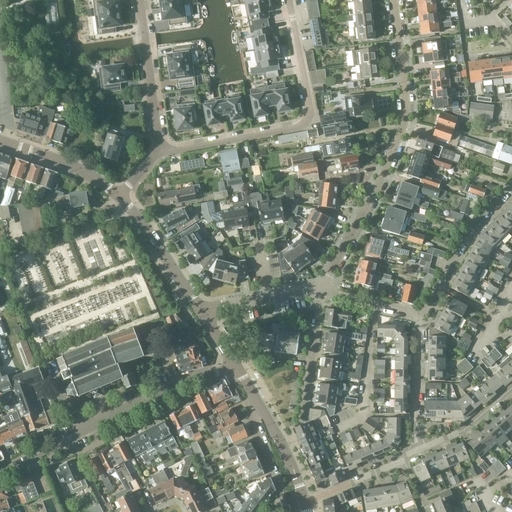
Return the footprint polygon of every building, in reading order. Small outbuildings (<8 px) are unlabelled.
[(93,0),(95,16),(120,13),(119,6),(118,6),(117,0),(111,1),(111,0),(93,0)] [(161,4),(161,9),(184,6),(183,0),(158,0),(159,4),(161,4)] [(272,6),(270,0),(264,0),(245,4),(248,16),(252,15),(253,21),(266,18),(265,12),(271,11),(270,6),(272,6)] [(347,15),(348,16),(372,13),(370,0),(353,2),(354,10),(349,10),(349,15),(347,15)] [(444,3),(417,7),(419,16),(436,14),(436,9),(439,8),(439,7),(444,6),(444,3)] [(186,23),(184,6),(161,9),(162,13),(161,14),(161,19),(163,19),(163,20),(169,20),(169,26),(186,23)] [(308,14),(309,21),(320,19),(319,12),(308,14)] [(121,26),(120,20),(121,20),(120,13),(95,16),(98,35),(116,33),(115,27),(121,26)] [(348,16),(348,21),(349,29),(373,26),(372,13),(348,16)] [(437,19),(436,14),(419,16),(420,26),(446,23),(446,22),(450,21),(450,17),(445,18),(437,19)] [(450,21),(446,22),(446,23),(420,26),(421,35),(438,33),(439,33),(438,27),(451,26),(451,21),(450,21)] [(310,27),(311,34),(323,32),(321,26),(310,27)] [(350,37),(352,37),(353,42),(375,39),(373,26),(349,29),(350,37)] [(252,39),(255,51),(280,46),(278,39),(277,39),(276,34),(270,36),(269,30),(255,32),(256,38),(252,39)] [(325,44),(323,32),(311,34),(314,46),(325,44)] [(440,42),(422,44),(423,54),(450,51),(449,46),(441,47),(440,42)] [(281,53),(280,46),(255,51),(257,63),(261,62),(262,68),(276,65),(275,59),(281,58),(280,54),(281,53)] [(167,63),(169,63),(169,68),(192,65),(190,47),(173,49),(173,55),(168,56),(168,58),(166,58),(167,63)] [(354,52),(355,66),(378,63),(376,49),(354,52)] [(313,51),(305,52),(308,72),(325,70),(325,69),(316,70),(313,51)] [(450,51),(423,54),(425,64),(433,62),(434,67),(443,66),(442,61),(447,61),(446,54),(450,54),(450,51)] [(511,77),(511,64),(511,58),(500,59),(503,79),(511,77)] [(492,80),(503,79),(500,59),(490,60),(492,80)] [(490,60),(479,62),(482,82),(492,80),(490,60)] [(482,82),(479,62),(468,63),(471,83),(482,82)] [(379,78),(378,63),(355,66),(355,67),(356,67),(357,73),(356,73),(357,80),(364,80),(379,78)] [(194,79),(192,65),(169,68),(170,73),(169,73),(169,79),(171,78),(171,80),(177,79),(178,89),(195,86),(194,79)] [(119,83),(125,82),(123,66),(99,69),(103,93),(120,90),(119,83)] [(431,82),(460,78),(459,73),(449,74),(448,69),(444,70),(443,66),(434,67),(435,71),(430,72),(431,82)] [(326,84),(325,70),(308,72),(311,86),(326,84)] [(431,82),(432,91),(450,89),(450,84),(458,83),(460,82),(460,78),(431,82)] [(277,105),(279,112),(281,112),(282,113),(288,112),(288,110),(291,110),(288,97),(289,97),(288,91),(287,92),(287,90),(285,91),(284,84),(268,87),(272,106),(277,105)] [(266,107),(272,106),(268,87),(250,90),(252,99),(251,99),(252,105),(253,104),(255,117),(258,116),(258,118),(265,116),(265,115),(267,114),(266,107)] [(179,98),(196,95),(195,89),(178,91),(179,98)] [(432,91),(433,101),(459,97),(459,96),(462,96),(461,93),(459,94),(459,92),(451,93),(450,89),(432,91)] [(372,101),(365,102),(364,95),(352,96),(352,103),(353,110),(347,111),(347,117),(363,115),(363,114),(373,113),(372,101)] [(227,99),(224,99),(221,100),(224,115),(230,114),(232,121),(234,121),(235,122),(241,121),(241,119),(243,119),(241,107),(242,106),(241,101),(240,101),(239,96),(227,98),(227,99)] [(443,113),(457,115),(458,114),(462,114),(461,111),(452,110),(452,108),(453,108),(452,101),(460,100),(459,97),(433,101),(435,110),(442,109),(443,113)] [(218,116),(224,115),(221,100),(216,101),(215,100),(205,102),(206,106),(204,106),(205,108),(204,108),(205,114),(206,113),(208,126),(211,125),(211,127),(218,126),(217,124),(220,124),(218,116)] [(316,103),(320,127),(333,124),(328,100),(316,103)] [(12,130),(40,139),(43,130),(49,132),(53,116),(57,107),(45,103),(39,119),(18,112),(12,130)] [(457,119),(457,120),(459,121),(475,123),(482,123),(491,125),(493,107),(470,104),(469,115),(466,115),(462,114),(458,114),(457,115),(457,119)] [(175,122),(176,129),(177,129),(177,131),(181,130),(181,131),(190,130),(190,129),(193,129),(193,122),(196,122),(195,114),(192,114),(191,109),(175,111),(176,122),(175,122)] [(456,130),(459,121),(457,120),(457,119),(441,113),(436,127),(433,136),(447,141),(446,143),(456,146),(457,145),(460,135),(461,133),(456,130)] [(72,122),(53,116),(52,122),(46,139),(65,145),(70,129),(72,128),(73,124),(72,122)] [(353,133),(351,122),(323,128),(324,133),(335,130),(336,137),(353,133)] [(318,137),(317,129),(307,131),(308,138),(318,137)] [(420,134),(416,146),(431,151),(429,155),(450,162),(451,162),(458,165),(461,155),(455,153),(455,152),(434,144),(435,139),(420,134)] [(123,140),(122,140),(109,135),(102,157),(116,161),(123,140)] [(291,135),(278,137),(279,144),(292,142),(291,135)] [(495,147),(460,135),(457,145),(511,164),(511,161),(511,147),(497,142),(495,147)] [(352,152),(352,151),(350,139),(305,148),(306,153),(320,150),(320,151),(334,149),(335,155),(352,152)] [(236,150),(233,151),(220,154),(225,153),(227,168),(233,166),(234,171),(240,170),(236,150)] [(414,152),(410,164),(425,169),(428,162),(449,169),(452,163),(450,162),(429,155),(429,157),(414,152)] [(287,167),(293,166),(313,162),(312,154),(292,158),(286,159),(287,167)] [(13,158),(2,155),(0,161),(0,174),(2,175),(1,178),(6,180),(8,174),(13,158)] [(356,155),(325,161),(327,172),(329,174),(343,171),(359,168),(356,155)] [(16,159),(0,204),(0,205),(8,206),(15,186),(14,186),(16,178),(23,180),(28,164),(16,159)] [(241,161),(243,169),(251,167),(249,159),(241,161)] [(200,161),(180,165),(181,171),(204,166),(204,164),(201,165),(200,161)] [(316,163),(294,167),(295,176),(300,175),(301,184),(319,181),(316,163)] [(421,181),(421,183),(438,189),(440,181),(426,176),(428,170),(425,169),(410,164),(406,175),(421,181)] [(37,185),(43,169),(32,165),(22,194),(27,195),(31,183),(37,185)] [(212,173),(217,177),(221,172),(216,169),(212,173)] [(35,202),(41,201),(45,188),(52,190),(52,189),(53,190),(55,190),(56,189),(57,186),(57,184),(54,182),(57,174),(46,170),(35,202)] [(321,183),(319,195),(336,197),(338,185),(337,185),(338,179),(333,179),(333,184),(321,183)] [(402,182),(398,193),(416,199),(418,192),(437,199),(441,190),(438,189),(421,183),(419,188),(402,182)] [(201,196),(200,187),(199,185),(193,186),(193,188),(158,195),(161,206),(197,200),(196,196),(197,196),(197,197),(201,196)] [(483,197),(485,190),(471,185),(469,192),(483,197)] [(213,193),(214,200),(228,197),(227,190),(213,193)] [(261,225),(273,222),(269,203),(263,204),(261,195),(257,192),(249,194),(253,217),(259,216),(261,225)] [(60,197),(51,199),(45,200),(47,212),(57,211),(62,210),(61,204),(70,202),(72,211),(79,210),(79,207),(88,205),(86,193),(60,197)] [(428,203),(416,199),(398,193),(395,204),(411,210),(413,204),(427,208),(428,203)] [(233,206),(234,210),(237,229),(249,227),(248,218),(253,217),(249,194),(243,195),(244,204),(233,206)] [(336,197),(319,195),(318,201),(314,201),(313,206),(335,209),(336,197)] [(294,198),(269,203),(273,222),(285,220),(283,211),(292,209),(293,205),(294,199),(294,198)] [(50,230),(50,229),(47,213),(47,212),(45,200),(41,201),(35,202),(18,205),(23,234),(50,230)] [(0,205),(0,207),(0,211),(2,219),(10,218),(8,206),(0,205)] [(511,221),(511,206),(510,205),(503,212),(511,221)] [(389,207),(386,219),(403,224),(409,226),(411,219),(425,223),(427,216),(416,213),(413,214),(406,212),(389,207)] [(188,221),(187,220),(183,210),(178,213),(178,212),(163,219),(169,231),(176,227),(188,221)] [(234,210),(222,212),(209,214),(214,224),(224,222),(226,231),(237,229),(234,210)] [(308,221),(323,229),(329,219),(313,210),(308,221)] [(454,224),(460,226),(464,215),(451,211),(449,217),(455,219),(454,224)] [(511,221),(503,212),(495,220),(509,233),(511,230),(511,221)] [(192,217),(187,220),(188,221),(176,227),(179,233),(199,220),(196,215),(193,217),(192,217)] [(407,241),(422,245),(425,236),(410,232),(409,234),(401,230),(403,224),(386,219),(382,230),(408,238),(407,241)] [(488,228),(501,241),(509,233),(495,220),(488,228)] [(290,221),(287,227),(294,230),(296,224),(290,221)] [(308,221),(302,232),(318,240),(323,229),(308,221)] [(185,248),(187,252),(200,243),(193,233),(200,229),(196,224),(180,235),(183,240),(177,243),(181,250),(185,248)] [(488,228),(478,237),(494,249),(501,241),(488,228)] [(299,239),(290,246),(305,267),(315,260),(310,253),(315,250),(318,245),(301,236),(299,239)] [(371,236),(368,246),(401,255),(401,254),(408,255),(409,251),(393,247),(394,243),(394,241),(394,240),(392,239),(387,238),(386,240),(371,236)] [(478,237),(472,250),(489,258),(494,249),(478,237)] [(207,254),(200,243),(187,252),(190,255),(186,258),(191,264),(197,260),(203,269),(213,255),(211,251),(207,254)] [(295,274),(305,267),(290,246),(290,247),(293,251),(288,254),(287,253),(283,256),(281,253),(277,253),(280,272),(286,271),(291,267),(295,274)] [(401,255),(368,246),(365,256),(381,260),(383,254),(400,259),(401,255)] [(218,248),(213,255),(203,269),(213,276),(212,279),(224,282),(228,263),(222,261),(222,259),(222,251),(223,249),(219,247),(218,248)] [(434,249),(429,247),(427,254),(419,252),(418,259),(421,259),(421,260),(431,263),(432,256),(443,259),(446,253),(434,249)] [(484,268),(489,258),(472,250),(467,259),(484,268)] [(479,277),(484,268),(467,259),(462,269),(479,277)] [(235,265),(229,263),(224,282),(235,285),(236,280),(248,278),(245,260),(236,262),(235,265)] [(360,260),(357,272),(390,280),(410,285),(411,277),(392,272),(391,277),(374,272),(376,264),(360,260)] [(436,271),(429,268),(431,263),(421,260),(419,265),(424,266),(423,272),(428,274),(434,276),(436,271)] [(481,279),(479,277),(462,269),(457,278),(474,287),(477,281),(479,283),(481,279)] [(354,283),(371,287),(373,279),(381,282),(382,279),(389,281),(390,280),(357,272),(354,283)] [(434,276),(428,274),(421,281),(430,285),(434,276)] [(468,297),(474,287),(457,278),(451,288),(468,297)] [(412,304),(416,287),(406,284),(402,302),(412,304)] [(448,302),(444,309),(462,318),(467,307),(453,299),(450,303),(448,302)] [(324,326),(339,328),(340,320),(350,321),(351,313),(341,312),(341,311),(326,309),(324,326)] [(462,318),(444,309),(442,313),(439,311),(437,317),(454,326),(458,328),(463,318),(462,318)] [(173,315),(177,323),(184,321),(178,314),(173,315)] [(168,326),(177,323),(173,315),(165,318),(168,326)] [(434,328),(446,333),(449,335),(454,326),(437,317),(434,321),(437,323),(434,328)] [(275,352),(296,355),(299,334),(298,333),(299,327),(280,325),(279,331),(278,331),(277,337),(274,337),(273,344),(276,345),(275,352)] [(391,338),(393,340),(404,329),(400,326),(396,330),(395,329),(392,329),(392,326),(377,325),(377,337),(391,338)] [(366,335),(367,327),(359,326),(358,334),(360,334),(366,335)] [(94,399),(102,395),(99,388),(100,388),(100,389),(102,389),(101,387),(111,383),(111,385),(113,384),(112,383),(122,379),(125,388),(125,390),(127,391),(127,389),(135,386),(136,387),(137,386),(136,385),(132,375),(134,375),(133,373),(131,374),(127,366),(123,367),(121,364),(128,361),(129,363),(130,363),(130,361),(144,356),(134,330),(135,328),(132,328),(132,330),(128,331),(128,330),(126,330),(127,332),(120,334),(120,333),(118,333),(119,334),(108,338),(108,336),(106,337),(106,339),(97,343),(96,341),(94,341),(95,343),(86,347),(85,345),(83,346),(84,348),(75,351),(74,350),(73,350),(73,352),(64,356),(63,354),(62,354),(62,356),(56,359),(62,374),(61,374),(61,375),(63,375),(65,380),(63,380),(64,382),(71,379),(73,382),(71,382),(72,385),(71,385),(71,384),(69,384),(70,386),(67,390),(66,389),(66,390),(67,391),(69,394),(67,396),(68,397),(69,396),(73,396),(74,398),(75,397),(75,396),(76,395),(77,397),(79,397),(79,398),(81,398),(80,396),(90,392),(90,394),(92,393),(91,392),(91,391),(94,399)] [(426,342),(426,348),(445,349),(446,333),(434,328),(429,328),(429,342),(426,342)] [(396,343),(395,356),(406,356),(407,355),(408,342),(405,342),(405,339),(403,338),(408,334),(404,329),(393,340),(396,343)] [(326,333),(324,342),(344,345),(345,339),(352,340),(353,333),(334,331),(334,334),(326,333)] [(34,364),(25,340),(20,342),(22,347),(19,348),(26,367),(34,364)] [(343,353),(344,345),(324,342),(323,352),(331,354),(330,357),(347,359),(347,354),(343,353)] [(188,348),(186,349),(192,370),(203,368),(199,352),(198,346),(196,346),(195,345),(193,345),(192,345),(190,345),(189,346),(188,348)] [(385,345),(377,345),(377,353),(385,353),(385,345)] [(180,374),(192,370),(186,349),(185,346),(173,349),(180,374)] [(445,349),(426,348),(425,354),(428,354),(428,359),(445,359),(445,349)] [(493,354),(490,356),(495,362),(498,359),(493,354)] [(410,355),(407,355),(406,356),(395,356),(395,370),(407,370),(407,365),(410,365),(410,355)] [(487,359),(492,364),(495,362),(490,356),(487,359)] [(511,359),(509,356),(508,356),(511,360),(501,370),(511,381),(511,380),(511,359)] [(322,358),(321,368),(340,371),(341,365),(348,365),(349,359),(347,359),(330,357),(330,359),(322,358)] [(456,366),(460,371),(469,363),(465,358),(456,366)] [(425,364),(425,370),(445,370),(445,359),(428,359),(428,364),(425,364)] [(377,366),(377,370),(385,370),(385,360),(374,360),(374,366),(377,366)] [(464,375),(473,367),(469,363),(460,371),(464,375)] [(49,424),(59,420),(54,409),(44,412),(40,399),(43,398),(38,384),(44,381),(39,368),(10,379),(15,390),(11,392),(12,396),(16,407),(15,407),(16,411),(19,419),(21,418),(27,434),(49,424)] [(319,378),(327,379),(327,382),(338,384),(339,381),(340,371),(321,368),(319,378)] [(475,369),(472,372),(477,378),(480,375),(479,373),(475,369)] [(384,379),(385,374),(385,370),(377,370),(377,373),(374,373),(374,379),(384,379)] [(395,370),(395,384),(410,385),(410,376),(407,376),(407,370),(395,370)] [(445,370),(425,370),(425,375),(428,375),(428,381),(445,381),(445,370)] [(501,370),(490,379),(499,388),(503,385),(505,387),(511,381),(501,370)] [(0,393),(12,389),(7,375),(2,377),(0,371),(0,393)] [(490,379),(480,389),(490,400),(496,394),(494,392),(499,388),(490,379)] [(460,381),(457,384),(463,390),(466,388),(460,381)] [(318,384),(317,394),(336,397),(337,390),(344,391),(345,385),(338,384),(327,382),(326,385),(318,384)] [(225,385),(224,384),(222,384),(220,385),(208,391),(214,404),(230,396),(225,385)] [(395,384),(395,399),(407,399),(407,393),(410,393),(410,385),(395,384)] [(384,389),(376,389),(374,389),(373,395),(376,395),(376,399),(384,399),(384,389)] [(469,398),(477,407),(481,404),(483,406),(490,400),(480,389),(470,398),(469,398)] [(213,409),(205,392),(193,398),(201,414),(213,409)] [(321,404),(321,407),(325,408),(330,417),(333,416),(336,397),(317,394),(316,403),(321,404)] [(466,394),(458,402),(465,422),(475,413),(473,411),(477,407),(469,398),(470,398),(466,394)] [(436,398),(425,398),(424,418),(430,418),(430,421),(436,421),(436,398)] [(447,419),(447,402),(436,402),(436,398),(436,421),(441,421),(441,419),(447,419)] [(385,414),(394,414),(409,414),(410,405),(407,405),(407,399),(395,399),(395,409),(385,409),(385,414)] [(218,413),(228,408),(225,402),(215,407),(218,413)] [(465,422),(458,402),(447,402),(447,419),(452,419),(452,422),(465,422)] [(201,420),(193,404),(186,408),(186,410),(182,411),(189,426),(201,420)] [(511,411),(509,408),(504,412),(501,408),(497,411),(501,415),(511,427),(511,411)] [(222,420),(225,427),(233,423),(238,421),(240,418),(238,414),(234,413),(233,414),(231,409),(217,416),(220,421),(222,420)] [(297,435),(299,438),(314,431),(310,422),(326,416),(324,411),(310,409),(308,419),(310,422),(293,429),(296,436),(297,435)] [(16,411),(3,417),(4,419),(6,422),(14,440),(20,437),(21,438),(26,436),(25,434),(27,434),(21,418),(19,419),(16,411)] [(194,437),(191,431),(189,426),(182,411),(178,414),(177,412),(170,416),(177,431),(183,429),(185,434),(188,433),(191,438),(194,437)] [(493,422),(507,438),(505,435),(511,428),(511,427),(501,415),(496,419),(493,415),(489,418),(493,422)] [(0,445),(3,444),(4,445),(9,443),(8,442),(14,440),(3,417),(5,422),(0,424),(0,445)] [(365,422),(375,429),(378,424),(378,418),(369,418),(368,417),(365,422)] [(388,433),(386,437),(398,445),(401,441),(396,437),(397,436),(397,433),(400,433),(400,418),(388,418),(388,433)] [(168,440),(173,437),(165,421),(155,426),(163,442),(167,450),(171,448),(168,443),(169,443),(168,440)] [(365,422),(361,427),(371,434),(375,429),(365,422)] [(488,426),(485,422),(481,425),(485,429),(499,445),(507,438),(493,422),(488,426)] [(233,423),(225,427),(223,428),(217,431),(210,434),(210,435),(211,435),(214,440),(223,436),(224,438),(230,436),(233,443),(248,437),(243,425),(235,428),(233,423)] [(164,452),(167,450),(163,442),(155,426),(146,431),(154,447),(163,442),(164,445),(161,447),(164,452)] [(217,431),(216,428),(215,426),(208,429),(210,434),(217,431)] [(353,431),(349,433),(352,440),(356,439),(361,437),(356,427),(351,429),(353,431)] [(488,450),(496,442),(499,446),(499,445),(485,429),(480,433),(476,429),(473,432),(488,450)] [(301,448),(321,440),(317,430),(314,431),(299,438),(300,441),(298,442),(301,448)] [(137,436),(149,460),(152,458),(148,450),(154,447),(146,431),(137,436)] [(193,435),(197,442),(202,439),(199,432),(193,435)] [(352,440),(349,433),(345,434),(344,432),(339,434),(344,444),(352,440)] [(488,450),(473,432),(470,435),(473,439),(468,444),(480,457),(488,450)] [(127,441),(136,457),(142,454),(146,461),(149,460),(137,436),(127,441)] [(383,440),(370,445),(375,457),(375,456),(388,451),(387,448),(389,447),(390,446),(395,449),(398,445),(386,437),(383,440)] [(227,450),(230,458),(253,449),(249,440),(227,450)] [(325,451),(331,449),(329,445),(324,447),(321,440),(301,448),(304,455),(305,454),(307,457),(325,449),(325,451)] [(204,457),(197,442),(190,445),(192,450),(194,453),(197,461),(204,457)] [(123,443),(111,450),(129,484),(133,481),(124,463),(131,459),(123,443)] [(456,443),(451,445),(459,463),(469,459),(463,443),(457,445),(456,443)] [(370,445),(357,451),(362,462),(367,460),(368,463),(377,459),(375,456),(375,457),(370,445)] [(449,467),(459,463),(451,445),(446,447),(447,450),(442,452),(449,467)] [(238,461),(240,465),(257,458),(253,449),(230,458),(231,459),(225,461),(227,466),(238,461)] [(319,463),(329,459),(325,451),(325,449),(307,457),(308,460),(306,460),(309,467),(319,463)] [(123,487),(129,484),(111,450),(98,456),(107,472),(114,469),(123,487)] [(356,464),(362,462),(357,451),(343,457),(349,471),(357,467),(356,464)] [(436,451),(431,453),(439,471),(449,467),(442,452),(437,454),(436,451)] [(429,475),(439,471),(431,453),(426,456),(427,458),(422,460),(429,475)] [(105,473),(97,457),(87,462),(96,478),(100,476),(106,487),(111,484),(105,473)] [(264,474),(257,458),(240,465),(247,482),(264,474)] [(198,461),(202,470),(208,468),(203,459),(198,461)] [(67,481),(68,484),(72,494),(87,487),(83,478),(81,478),(73,460),(60,466),(61,468),(55,471),(61,484),(67,481)] [(431,478),(429,475),(422,460),(416,463),(417,466),(412,468),(419,483),(431,478)] [(492,465),(500,473),(505,469),(498,460),(492,465)] [(321,482),(328,479),(326,477),(330,475),(328,471),(323,473),(319,463),(309,467),(315,482),(321,480),(321,482)] [(500,473),(492,465),(487,470),(494,478),(500,473)] [(208,468),(202,470),(205,477),(213,473),(210,467),(208,468)] [(333,469),(328,471),(330,475),(326,477),(328,479),(329,482),(331,481),(333,486),(349,479),(345,469),(335,473),(333,469)] [(157,474),(169,499),(174,496),(178,498),(184,482),(174,478),(168,480),(164,471),(157,474)] [(149,490),(156,505),(169,499),(157,474),(152,476),(157,486),(149,490)] [(30,476),(18,481),(23,493),(27,503),(39,498),(30,476)] [(276,491),(271,478),(257,484),(250,493),(264,504),(265,505),(269,500),(268,499),(274,491),(276,491)] [(183,499),(186,505),(211,493),(209,488),(199,493),(196,487),(184,482),(178,498),(183,499)] [(400,505),(413,499),(405,482),(395,486),(394,486),(400,505)] [(394,486),(384,488),(387,507),(400,505),(394,486)] [(0,500),(9,497),(5,487),(0,488),(0,500)] [(434,487),(423,492),(425,497),(437,492),(434,487)] [(339,500),(337,501),(339,506),(356,499),(358,501),(361,500),(360,492),(356,492),(355,493),(353,488),(337,495),(339,500)] [(384,488),(373,489),(376,508),(387,507),(384,488)] [(220,491),(219,489),(213,492),(215,497),(227,493),(225,489),(220,491)] [(365,510),(376,508),(373,489),(362,491),(365,510)] [(431,505),(433,511),(442,511),(452,508),(450,502),(455,500),(453,497),(458,495),(455,489),(451,492),(450,490),(439,494),(441,500),(431,505)] [(27,503),(23,493),(18,495),(22,505),(27,503)] [(113,511),(125,511),(137,506),(131,493),(116,500),(120,509),(113,511)] [(211,493),(186,505),(189,511),(204,511),(206,511),(203,504),(213,499),(211,493)] [(250,493),(243,504),(254,511),(258,511),(264,504),(250,493)] [(224,496),(217,499),(219,505),(226,502),(224,496)] [(0,500),(0,511),(11,509),(8,502),(12,500),(11,497),(9,498),(9,497),(0,500)] [(334,511),(334,508),(339,506),(337,501),(334,501),(333,500),(323,501),(323,511),(334,511)] [(464,503),(466,507),(468,511),(469,511),(478,508),(476,502),(471,504),(469,501),(464,503)]
